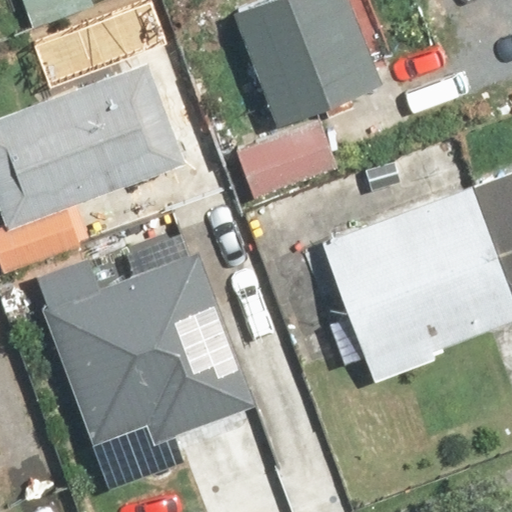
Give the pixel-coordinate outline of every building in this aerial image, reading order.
[(99,0),(29,0),(39,26),(101,3),(99,0)] [(400,70),(367,0),(260,0),(237,11),(288,121),(400,70)] [(0,102),(0,188),(6,206),(182,144),(148,50),(0,102)] [(246,146),(263,193),(345,164),(328,117),(246,146)] [(368,382),(511,324),(511,172),(464,191),(443,140),(258,213),(279,265),(316,250),(368,382)] [(33,293),(87,429),(144,407),(152,426),(249,388),(188,233),(33,293)] [(264,511),(247,461),(202,477),(214,511),(264,511)] [(0,511),(9,511),(0,487),(0,511)]
